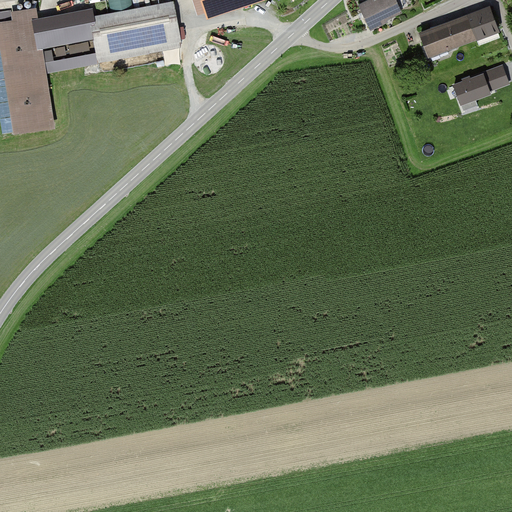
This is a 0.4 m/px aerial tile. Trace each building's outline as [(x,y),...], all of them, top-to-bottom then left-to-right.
[(204,0),(210,16),(258,0),(204,0)] [(395,0),(373,0),(360,6),(369,26),(402,12),(395,0)] [(177,1),(94,16),(102,60),(185,45),(177,1)] [(490,8),(421,34),(429,56),(499,30),(490,8)] [(40,15),(0,21),(0,26),(17,131),(58,124),(40,15)] [(503,67),(454,85),(461,104),(493,92),(491,89),(509,82),(503,67)]
